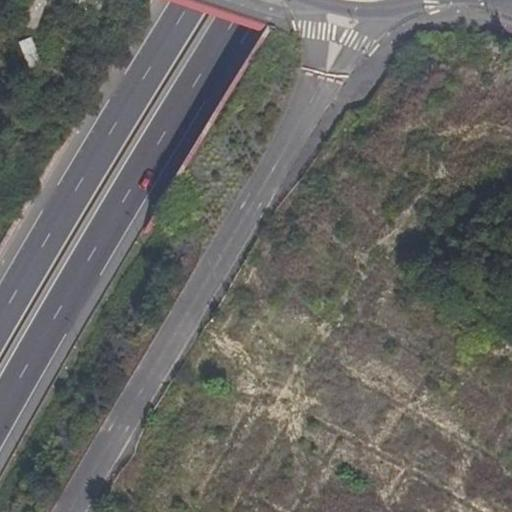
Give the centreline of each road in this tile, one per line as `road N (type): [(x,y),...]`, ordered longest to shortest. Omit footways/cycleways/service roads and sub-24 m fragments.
road 1 (primary): [(0,418),(246,0)]
road 2 (primary): [(191,0),(0,322)]
